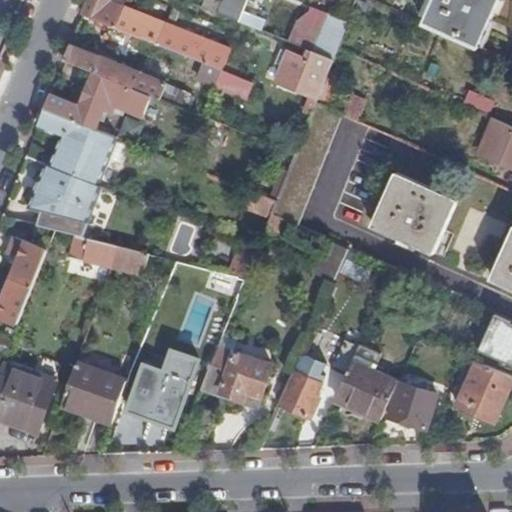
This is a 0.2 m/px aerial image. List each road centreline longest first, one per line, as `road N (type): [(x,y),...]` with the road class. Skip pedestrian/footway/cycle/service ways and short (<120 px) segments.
road 1 (residential): [(396,480),(30,491)]
road 2 (residential): [(0,148),(58,0)]
